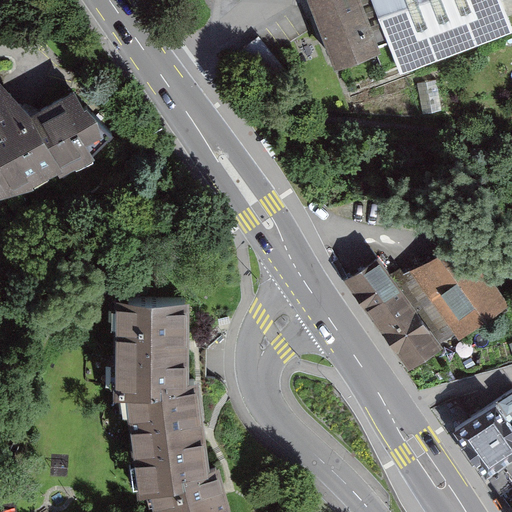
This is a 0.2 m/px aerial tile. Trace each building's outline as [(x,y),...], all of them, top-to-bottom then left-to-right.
[(404,73),(511,34),(511,31),(500,0),(310,0),(335,66),(391,42),(404,73)] [(259,38),(233,57),(257,89),(283,70),(272,55),(259,38)] [(436,81),(418,84),(424,114),(442,110),(436,81)] [(89,159),(110,138),(74,95),(30,121),(16,105),(0,88),(0,198),(0,200),(33,190),(89,159)] [(419,373),(511,307),(511,301),(468,239),(425,269),(413,278),(409,271),(401,277),(386,256),(353,279),(419,373)] [(193,374),(193,291),(123,290),(120,393),(132,393),(144,484),(157,483),(164,511),(240,511),(226,463),(216,463),(203,373),(193,374)] [(475,365),(472,359),(463,364),(467,370),(475,365)] [(511,390),(456,428),(501,494),(511,485),(511,390)]
